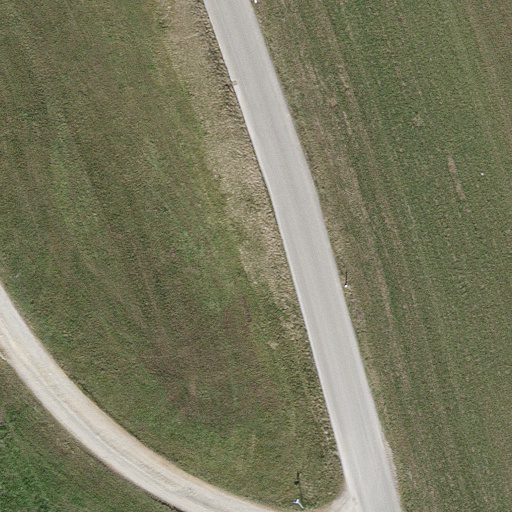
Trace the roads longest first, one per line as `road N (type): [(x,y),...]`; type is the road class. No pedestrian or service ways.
road 1 (unclassified): [(225,0),(367,511)]
road 2 (track): [(218,511),(83,428),(0,322)]
